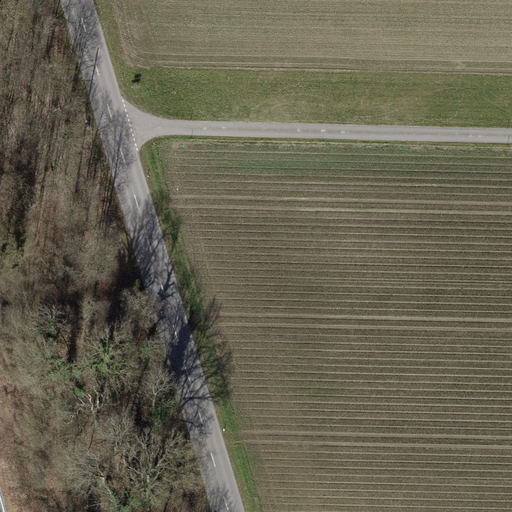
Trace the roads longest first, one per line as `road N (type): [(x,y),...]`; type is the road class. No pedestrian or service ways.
road 1 (unclassified): [(77,0),(230,511)]
road 2 (track): [(511,136),(152,126),(117,134)]
